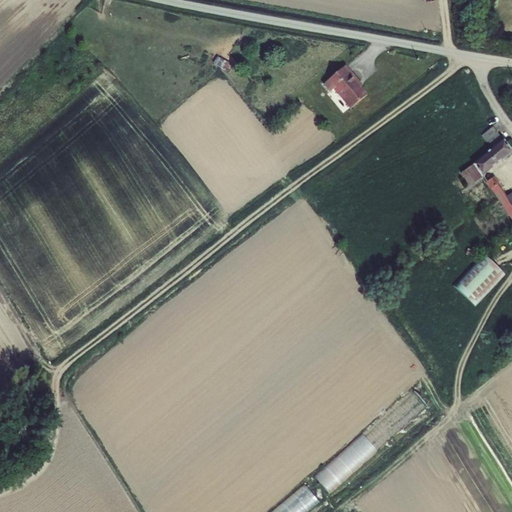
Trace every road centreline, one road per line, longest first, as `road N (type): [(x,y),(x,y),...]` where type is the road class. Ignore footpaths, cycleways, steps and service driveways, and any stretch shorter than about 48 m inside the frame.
road 1 (track): [(474,56),(64,366),(51,370),(36,354)]
road 2 (unclassified): [(165,0),(511,62)]
road 3 (track): [(511,274),(460,369),(451,414)]
